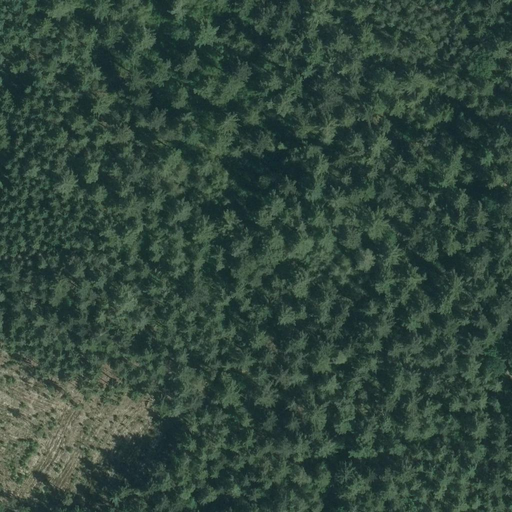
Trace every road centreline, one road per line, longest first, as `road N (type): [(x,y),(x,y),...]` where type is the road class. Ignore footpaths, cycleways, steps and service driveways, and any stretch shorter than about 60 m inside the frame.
road 1 (track): [(0,132),(142,187),(364,306)]
road 2 (track): [(364,306),(511,369)]
